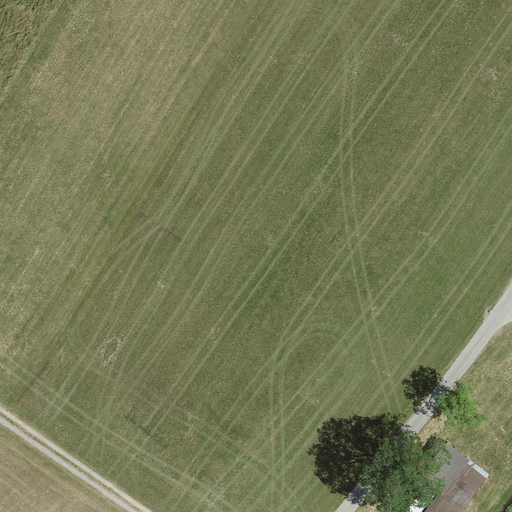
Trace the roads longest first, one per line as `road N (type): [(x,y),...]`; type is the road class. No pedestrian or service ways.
road 1 (unclassified): [(343,511),(511,296)]
road 2 (track): [(0,413),(138,511)]
